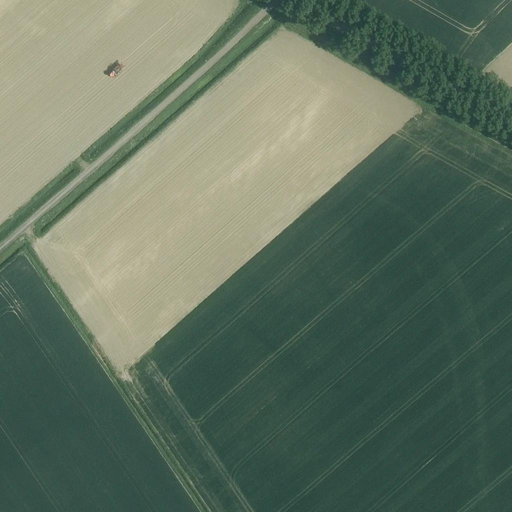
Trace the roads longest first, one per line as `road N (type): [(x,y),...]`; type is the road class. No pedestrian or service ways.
road 1 (track): [(275,0),(0,249)]
road 2 (tertiary): [(511,122),(296,0)]
